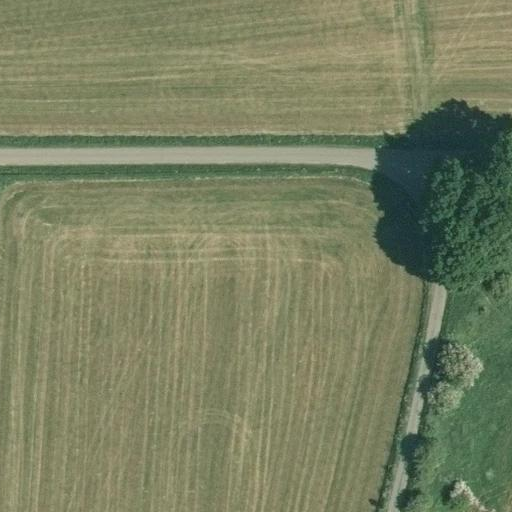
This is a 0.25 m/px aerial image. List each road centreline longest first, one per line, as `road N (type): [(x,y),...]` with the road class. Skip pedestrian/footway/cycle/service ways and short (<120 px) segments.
road 1 (unclassified): [(416,156),(0,156)]
road 2 (unclassified): [(392,511),(442,297),(442,252),(416,156)]
